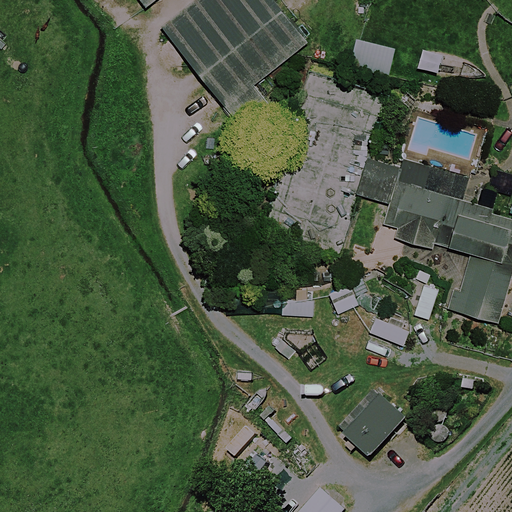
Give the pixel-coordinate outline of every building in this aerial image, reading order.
[(158,0),(141,0),(148,8),(158,0)] [(308,44),(273,0),(201,0),(165,29),(243,128),(270,106),(254,87),(308,44)] [(443,56),(424,50),(418,69),(437,75),(443,56)] [(400,169),(369,159),(358,195),(390,204),(400,169)] [(484,205),(404,184),(398,205),(391,203),(385,226),(397,229),(394,239),(434,250),(436,245),(471,254),(460,294),(454,292),(449,310),(500,324),(511,278),(511,226),(481,218),(484,205)] [(351,288),(331,297),(339,315),(360,306),(351,288)] [(314,318),(315,300),(283,298),(282,316),(314,318)] [(346,368),(337,355),(307,375),(317,389),(346,368)] [(406,422),(380,398),(346,436),(372,460),(406,422)] [(303,511),(345,511),(322,491),(303,511)]
